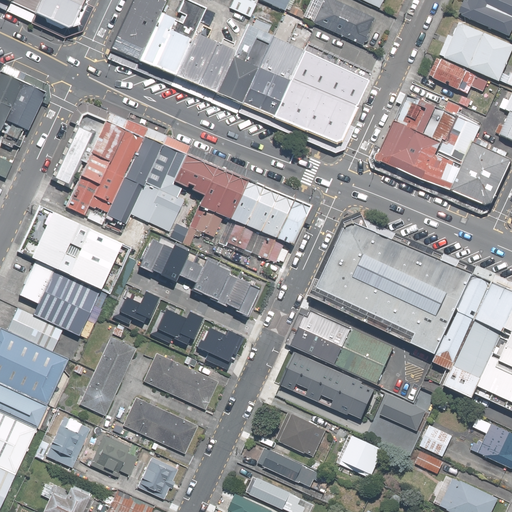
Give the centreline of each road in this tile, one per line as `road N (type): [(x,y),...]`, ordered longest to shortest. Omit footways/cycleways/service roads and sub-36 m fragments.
road 1 (residential): [(342,182),(190,511)]
road 2 (secondary): [(78,71),(342,182)]
road 3 (residential): [(427,0),(342,182)]
road 4 (unclassified): [(78,71),(0,241)]
road 5 (secondary): [(342,182),(487,241)]
